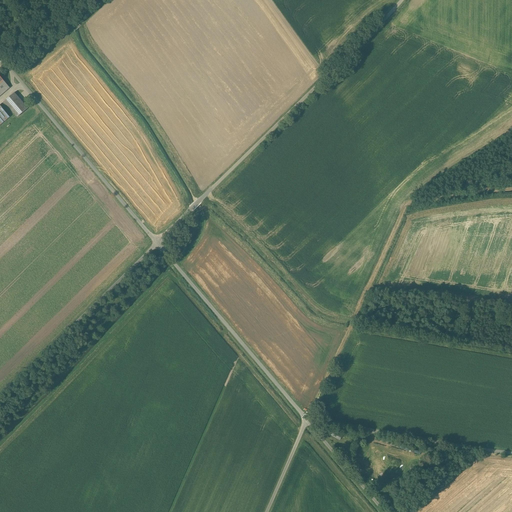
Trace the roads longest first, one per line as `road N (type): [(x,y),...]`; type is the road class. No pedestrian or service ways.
road 1 (unclassified): [(156,242),(399,0)]
road 2 (unclassified): [(0,57),(156,242)]
road 3 (unclassified): [(156,242),(306,419)]
road 4 (unclassified): [(0,395),(156,242)]
road 5 (unclassified): [(511,453),(306,419)]
road 6 (unclassified): [(306,419),(384,511)]
